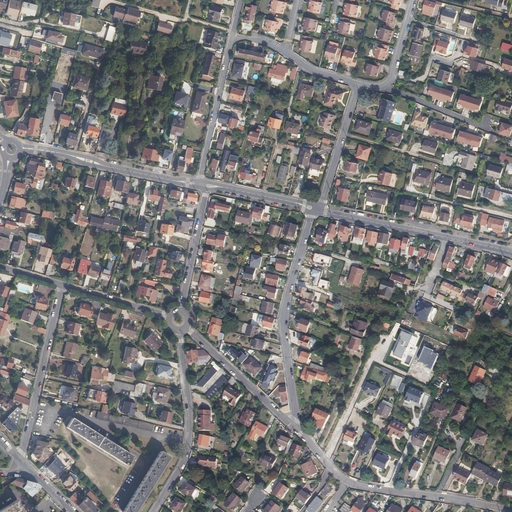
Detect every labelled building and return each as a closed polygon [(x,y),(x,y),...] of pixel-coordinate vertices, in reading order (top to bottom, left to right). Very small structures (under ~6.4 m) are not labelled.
[(19,2),(10,0),(9,0),(6,14),(16,16),(19,2)] [(99,0),(92,0),(91,7),(97,9),(99,0)] [(250,21),(254,22),(256,14),(259,1),(255,0),(248,0),(248,4),(250,5),(247,17),(250,18),(250,21)] [(285,3),(272,0),(270,12),(282,14),(285,3)] [(392,9),(399,11),(402,0),(390,0),(389,4),(393,5),(392,9)] [(319,14),(321,3),(310,1),(308,12),(319,14)] [(436,4),(426,1),(426,3),(423,10),(434,14),(436,5),(436,4)] [(37,6),(23,3),(20,12),(34,16),(37,6)] [(357,18),(359,7),(346,4),(344,15),(357,18)] [(222,9),(212,6),(208,19),(219,22),(222,9)] [(124,15),(125,10),(116,7),(113,16),(123,19),(124,15)] [(138,19),(140,11),(128,8),(126,15),(136,18),(138,19)] [(455,13),(443,10),(441,20),(452,24),(455,13)] [(393,28),(394,29),(396,21),(394,20),(395,19),(396,14),(384,11),(381,21),(388,23),(387,27),(393,28)] [(81,16),(64,12),(63,16),(65,17),(64,25),(73,27),(74,22),(80,23),(81,16)] [(134,25),(136,18),(126,15),(124,15),(123,19),(122,22),(134,25)] [(474,19),(462,15),(458,25),(472,29),(474,19)] [(279,27),(281,20),(274,18),(273,22),(267,20),(264,30),(276,33),(277,29),(277,27),(279,27)] [(314,33),(317,21),(304,18),(302,30),(314,33)] [(348,20),(341,18),(337,33),(348,35),(351,24),(348,24),(348,20)] [(170,34),(172,27),(159,23),(157,30),(170,34)] [(109,26),(104,40),(111,42),(116,28),(109,26)] [(392,32),(393,28),(387,27),(385,26),(384,30),(380,28),(377,40),(390,44),(393,32),(392,32)] [(216,32),(203,28),(200,42),(201,42),(200,45),(211,48),(213,37),(215,38),(216,32)] [(417,28),(413,39),(421,42),(424,30),(417,28)] [(309,42),(310,38),(302,36),(299,51),(310,54),(312,43),(309,42)] [(436,37),(433,46),(437,47),(448,50),(450,44),(440,40),(440,39),(436,37)] [(146,43),(131,38),(127,54),(132,56),(133,51),(142,54),(146,43)] [(41,43),(30,40),(28,50),(38,53),(41,43)] [(472,43),(469,55),(476,58),(479,49),(476,48),(478,43),(473,42),(472,43)] [(422,45),(414,43),(410,55),(414,56),(412,61),(417,62),(422,45)] [(511,45),(503,43),(501,50),(511,53),(511,50),(511,45)] [(101,59),(104,49),(85,44),(82,53),(101,59)] [(330,60),(338,62),(340,55),(336,54),(338,48),(328,45),(325,57),(329,58),(331,58),(330,60)] [(384,62),(388,47),(381,45),(380,49),(377,48),(373,59),(384,62)] [(62,47),(61,52),(75,56),(77,51),(62,47)] [(16,51),(16,52),(3,49),(2,53),(15,56),(15,57),(19,58),(20,52),(16,51)] [(253,59),(255,52),(254,51),(254,53),(241,50),(239,56),(250,59),(250,58),(253,59)] [(347,65),(355,67),(357,60),(353,59),(355,53),(345,50),(341,61),(346,62),(347,63),(347,65)] [(269,55),(255,52),(253,59),(256,60),(267,63),(269,55)] [(215,57),(207,54),(200,75),(209,77),(215,57)] [(511,61),(505,59),(502,67),(511,69),(511,61)] [(237,64),(233,77),(243,79),(247,66),(245,66),(246,61),(238,60),(237,64)] [(486,66),(473,61),(471,68),(484,73),(486,66)] [(380,73),(382,65),(375,63),(374,67),(368,65),(365,75),(376,78),(378,74),(378,72),(380,73)] [(272,77),(281,79),(285,80),(286,73),(288,73),(290,67),(278,64),(277,70),(271,69),(269,76),(272,77)] [(27,68),(16,66),(14,78),(24,81),(27,68)] [(441,70),(438,81),(447,84),(451,73),(441,70)] [(90,78),(76,74),(72,87),(86,91),(90,78)] [(116,77),(108,75),(108,78),(113,79),(111,85),(113,86),(116,77)] [(163,79),(150,76),(147,88),(153,89),(153,88),(160,90),(163,79)] [(21,98),(24,82),(15,81),(13,92),(12,92),(11,96),(21,98)] [(312,97),(314,87),(302,83),(298,98),(304,99),(305,95),(312,97)] [(431,86),(428,95),(433,96),(435,97),(435,99),(439,100),(442,89),(431,86)] [(340,98),(342,91),(328,87),(324,103),(334,105),(336,97),(340,98)] [(242,101),(245,91),(234,88),(231,98),(242,101)] [(454,93),(442,89),(439,100),(443,102),(444,100),(451,102),(454,93)] [(62,94),(54,92),(51,101),(61,103),(62,100),(60,99),(62,94)] [(206,94),(197,92),(191,111),(201,114),(206,94)] [(472,98),(461,95),(458,104),(465,106),(465,108),(469,109),(472,98)] [(181,110),(187,111),(190,99),(184,98),(181,110)] [(483,101),(472,98),(469,109),(473,110),(473,109),(476,109),(480,111),(483,101)] [(396,103),(381,99),(379,105),(381,106),(377,118),(388,121),(390,114),(389,114),(390,108),(394,110),(396,103)] [(509,112),(511,104),(498,99),(494,109),(500,111),(501,109),(509,112)] [(17,116),(15,100),(3,102),(4,106),(3,107),(4,117),(17,116)] [(117,116),(123,117),(126,106),(112,103),(110,112),(117,114),(117,116)] [(416,111),(411,124),(424,128),(428,118),(420,115),(421,112),(416,111)] [(336,120),(337,116),(324,112),(323,116),(324,116),(321,125),(332,128),(334,120),(336,120)] [(229,122),(230,116),(221,113),(219,119),(229,122)] [(60,115),(58,124),(67,126),(69,117),(60,115)] [(39,120),(30,118),(26,134),(36,136),(39,120)] [(237,127),(239,120),(232,118),(229,126),(233,127),(234,126),(237,127)] [(270,126),(280,128),(282,120),(275,118),(272,118),(270,126)] [(170,133),(181,136),(184,122),(174,119),(170,133)] [(372,124),(359,120),(356,130),(369,134),(372,124)] [(440,135),(444,124),(440,123),(439,124),(436,124),(432,122),(429,131),(440,135)] [(499,133),(510,136),(511,128),(511,125),(501,122),(499,126),(501,127),(499,133)] [(448,126),(444,124),(440,135),(452,139),(455,130),(450,128),(448,127),(448,126)] [(17,134),(24,137),(27,126),(22,125),(22,126),(19,125),(17,134)] [(264,134),(266,127),(258,125),(256,133),(251,131),(249,139),(258,141),(260,133),(264,134)] [(298,138),(301,128),(288,125),(285,135),(298,138)] [(98,129),(88,126),(86,134),(96,137),(98,129)] [(402,135),(389,131),(386,141),(399,145),(402,135)] [(460,131),(457,140),(468,144),(472,133),(468,131),(467,133),(460,131)] [(223,149),(226,134),(221,133),(218,147),(223,149)] [(476,134),(472,133),(468,144),(479,147),(482,138),(476,136),(476,134)] [(67,134),(66,138),(67,138),(65,143),(74,146),(77,137),(67,134)] [(422,150),(435,153),(437,145),(425,141),(422,150)] [(371,149),(360,146),(357,157),(367,160),(371,149)] [(145,158),(158,161),(159,155),(156,155),(157,151),(143,148),(142,156),(145,157),(145,158)] [(189,164),(192,150),(193,149),(189,148),(187,155),(185,155),(184,161),(183,162),(189,164)] [(173,152),(165,150),(162,160),(170,163),(173,152)] [(225,172),(231,151),(226,150),(220,171),(225,172)] [(309,165),(312,154),(303,151),(300,163),(309,165)] [(476,156),(460,152),(459,156),(464,158),(461,167),(472,170),(476,156)] [(508,162),(511,163),(511,158),(505,156),(505,154),(501,153),(499,160),(508,162)] [(235,171),(239,156),(231,154),(227,169),(235,171)] [(33,177),(39,160),(30,158),(28,163),(31,164),(29,170),(26,169),(25,174),(33,177)] [(40,163),(42,158),(39,158),(39,160),(33,177),(33,179),(32,183),(36,184),(37,179),(39,179),(39,178),(40,178),(44,164),(40,163)] [(212,173),(216,174),(220,159),(214,158),(212,164),(214,164),(212,173)] [(324,161),(313,158),(311,168),(322,170),(324,161)] [(176,172),(181,173),(183,162),(184,161),(178,160),(176,172)] [(359,164),(348,162),(345,170),(356,173),(359,164)] [(284,181),(289,165),(283,163),(278,180),(284,181)] [(417,164),(414,164),(412,172),(415,173),(413,181),(429,185),(431,173),(416,169),(417,164)] [(503,168),(490,165),(487,175),(500,178),(503,168)] [(241,166),(239,177),(248,179),(248,182),(250,183),(251,183),(252,180),(256,181),(258,176),(243,172),(245,167),(241,166)] [(392,174),(380,171),(377,183),(389,186),(392,174)] [(439,173),(436,173),(434,180),(437,181),(435,189),(449,192),(452,180),(438,177),(439,173)] [(93,188),(96,178),(84,175),(81,184),(93,188)] [(130,183),(132,177),(128,176),(126,182),(117,180),(115,189),(126,192),(129,183),(130,183)] [(73,188),(75,179),(67,177),(65,185),(73,188)] [(458,178),(456,185),(459,186),(458,194),(471,198),(474,186),(461,182),(461,178),(458,178)] [(107,196),(111,182),(101,180),(97,193),(107,196)] [(14,191),(23,193),(25,185),(16,182),(14,191)] [(350,190),(340,187),(338,192),(339,193),(338,198),(347,201),(350,190)] [(498,201),(501,191),(489,188),(488,192),(491,193),(490,198),(498,201)] [(160,191),(150,189),(148,199),(154,200),(158,201),(160,191)] [(387,195),(368,191),(366,201),(368,201),(367,206),(373,207),(374,202),(385,205),(387,195)] [(141,205),(142,202),(143,197),(128,193),(126,201),(141,205)] [(186,199),(182,198),(182,202),(187,203),(189,203),(190,200),(195,201),(196,196),(187,194),(186,199)] [(9,205),(23,209),(25,199),(11,196),(9,205)] [(163,212),(166,198),(160,197),(158,211),(163,212)] [(417,203),(403,199),(400,209),(415,212),(417,203)] [(229,206),(212,202),(208,218),(214,219),(216,209),(228,211),(229,206)] [(263,209),(255,207),(253,217),(262,219),(264,214),(264,213),(266,206),(263,205),(263,209)] [(435,207),(423,205),(421,215),(433,218),(435,207)] [(250,213),(238,210),(236,221),(248,224),(250,213)] [(30,214),(21,211),(18,222),(27,225),(30,214)] [(450,215),(442,213),(440,220),(448,222),(450,215)] [(455,214),(454,222),(472,226),(474,218),(455,214)] [(85,226),(87,219),(77,216),(77,217),(76,217),(75,220),(76,220),(75,222),(82,224),(82,225),(85,226)] [(186,222),(187,217),(179,216),(178,221),(181,221),(180,225),(177,224),(175,232),(184,234),(184,231),(187,231),(189,222),(186,222)] [(102,226),(103,222),(98,221),(98,219),(91,217),(89,224),(96,225),(96,228),(99,229),(101,230),(102,226)] [(497,224),(498,220),(491,218),(489,227),(489,228),(490,224),(492,224),(493,223),(497,224)] [(111,224),(103,222),(102,226),(116,230),(117,225),(119,226),(120,221),(112,219),(111,224)] [(492,224),(490,224),(489,228),(502,231),(504,221),(498,220),(497,224),(493,223),(492,224)] [(5,226),(14,229),(16,230),(17,227),(14,225),(15,223),(6,221),(5,226)] [(149,223),(138,221),(136,231),(147,233),(149,223)] [(297,225),(288,222),(284,235),(294,237),(297,225)] [(172,235),(173,227),(162,224),(160,233),(163,234),(162,237),(170,239),(171,235),(172,235)] [(329,233),(336,235),(338,231),(335,230),(336,226),(332,224),(329,233)] [(14,229),(0,225),(0,231),(2,232),(13,235),(13,233),(14,229)] [(281,228),(271,225),(268,234),(278,237),(281,228)] [(351,231),(341,227),(339,236),(343,237),(342,242),(346,243),(348,237),(349,235),(351,231)] [(366,230),(358,228),(354,243),(362,245),(366,230)] [(317,241),(325,244),(327,236),(329,233),(329,232),(320,229),(317,241)] [(379,234),(369,232),(367,241),(377,243),(379,234)] [(219,236),(210,234),(208,244),(217,246),(219,236)] [(220,234),(219,236),(217,246),(226,248),(228,236),(220,234)] [(390,236),(381,234),(379,242),(388,244),(390,236)] [(123,235),(122,239),(124,240),(123,242),(124,242),(123,245),(133,248),(135,241),(136,237),(134,237),(123,235)] [(0,246),(8,249),(11,240),(1,237),(0,236),(0,246)] [(409,240),(404,238),(401,254),(405,255),(406,252),(403,251),(403,249),(407,250),(408,247),(409,242),(409,240)] [(401,241),(392,239),(390,248),(399,250),(401,241)] [(21,253),(23,244),(14,241),(11,250),(21,253)] [(288,247),(275,244),(274,247),(280,248),(279,254),(288,255),(289,251),(287,251),(288,247)] [(46,264),(49,256),(51,250),(40,247),(38,254),(41,255),(39,261),(46,264)] [(431,268),(435,259),(434,259),(438,249),(434,247),(431,258),(433,259),(429,267),(431,268)] [(455,249),(450,247),(444,267),(452,270),(454,264),(450,263),(451,261),(452,259),(455,249)] [(142,263),(145,251),(136,248),(133,260),(142,263)] [(148,248),(146,255),(155,257),(156,250),(148,248)] [(428,251),(421,249),(417,259),(420,260),(421,257),(423,258),(424,254),(426,255),(428,251)] [(180,257),(181,252),(172,250),(170,258),(177,260),(178,256),(180,257)] [(213,252),(207,251),(205,259),(211,261),(213,252)] [(51,254),(46,271),(50,272),(55,255),(51,254)] [(262,257),(253,255),(250,267),(256,268),(259,268),(262,257)] [(476,259),(469,256),(465,264),(472,267),(476,259)] [(70,269),(73,260),(63,257),(60,266),(70,269)] [(163,269),(165,260),(157,258),(154,273),(168,277),(170,271),(163,269)] [(77,271),(86,274),(89,264),(90,261),(81,259),(77,271)] [(287,261),(278,259),(276,269),(285,271),(287,261)] [(492,259),(487,269),(486,270),(495,275),(501,262),(493,259),(492,259)] [(214,263),(205,261),(204,265),(203,270),(212,272),(214,263)] [(338,263),(331,261),(326,275),(335,278),(337,270),(336,269),(338,263)] [(89,264),(86,274),(95,276),(98,267),(89,264)] [(508,267),(501,264),(497,273),(500,274),(503,276),(508,267)] [(250,267),(247,266),(245,277),(254,279),(256,268),(250,267)] [(322,271),(313,268),(310,277),(314,278),(312,285),(318,287),(320,280),(322,271)] [(353,268),(348,282),(358,286),(363,271),(353,268)] [(107,280),(110,271),(102,269),(99,277),(107,280)] [(267,278),(265,285),(277,287),(279,277),(261,273),(261,277),(267,278)] [(211,277),(202,275),(199,288),(204,289),(208,290),(209,289),(209,286),(211,277)] [(392,280),(405,284),(407,279),(393,275),(392,280)] [(395,284),(384,280),(379,295),(391,298),(395,284)] [(453,285),(444,280),(441,288),(450,292),(453,285)] [(304,298),(311,301),(313,296),(306,293),(308,285),(302,283),(298,295),(305,297),(304,298)] [(0,295),(5,297),(8,288),(4,287),(3,287),(0,285),(0,295)] [(138,285),(135,295),(139,296),(140,292),(150,295),(149,299),(155,301),(157,291),(138,285)] [(450,292),(459,297),(461,293),(463,289),(454,285),(450,292)] [(270,287),(265,286),(264,291),(268,292),(267,297),(275,298),(277,289),(270,287)] [(494,297),(498,290),(490,286),(486,293),(494,297)] [(483,299),(486,293),(484,292),(482,291),(480,290),(478,296),(483,299)] [(211,293),(202,291),(200,301),(209,303),(211,293)] [(478,296),(469,292),(467,296),(466,300),(475,304),(478,296)] [(35,307),(44,309),(46,300),(42,299),(42,297),(37,296),(35,307)] [(11,300),(7,298),(2,312),(6,313),(11,300)] [(499,303),(488,298),(483,308),(494,313),(499,303)] [(310,311),(311,307),(313,302),(303,299),(302,303),(302,304),(301,308),(310,311)] [(274,304),(264,301),(261,312),(272,315),(274,304)] [(91,317),(94,306),(82,302),(78,313),(91,317)] [(434,307),(422,302),(417,313),(428,318),(434,307)] [(31,324),(32,324),(36,313),(25,308),(21,319),(31,324)] [(6,313),(2,312),(1,315),(0,314),(0,333),(2,335),(9,315),(6,313)] [(107,316),(100,313),(96,324),(103,326),(102,327),(111,330),(113,324),(114,324),(116,318),(115,318),(116,315),(108,313),(107,316)] [(428,318),(417,313),(415,316),(427,321),(428,318)] [(266,317),(265,318),(263,325),(263,326),(272,328),(275,319),(266,317)] [(212,318),(210,324),(221,327),(223,320),(212,318)] [(311,322),(303,319),(299,328),(308,331),(311,322)] [(367,324),(356,320),(351,333),(363,337),(367,324)] [(80,324),(69,321),(66,333),(77,336),(80,324)] [(121,333),(132,337),(136,327),(131,325),(131,326),(124,324),(121,333)] [(221,327),(210,324),(208,333),(220,336),(221,334),(219,333),(221,327)] [(259,327),(253,326),(249,324),(246,336),(253,338),(256,338),(259,327)] [(455,334),(465,338),(467,332),(457,328),(455,334)] [(411,335),(401,330),(391,353),(401,358),(411,335)] [(163,344),(154,334),(145,341),(155,352),(163,344)] [(311,338),(303,334),(299,343),(308,347),(311,338)] [(357,351),(362,340),(353,337),(349,348),(357,351)] [(265,344),(266,341),(256,338),(253,338),(251,347),(264,351),(266,345),(265,344)] [(78,344),(67,341),(64,356),(75,359),(78,344)] [(123,361),(134,364),(136,358),(134,357),(136,348),(126,346),(123,361)] [(438,353),(425,347),(419,360),(426,363),(424,366),(431,369),(438,353)] [(234,349),(230,354),(235,358),(234,359),(241,365),(247,358),(240,352),(239,354),(234,349)] [(204,350),(198,351),(199,362),(199,363),(205,362),(205,359),(206,359),(210,363),(213,359),(204,350)] [(198,351),(188,352),(190,363),(199,362),(198,351)] [(6,366),(8,355),(0,352),(0,356),(4,358),(3,361),(1,360),(0,364),(2,365),(6,366)] [(308,354),(303,352),(300,361),(308,363),(311,353),(308,353),(308,354)] [(251,358),(244,365),(255,375),(261,368),(251,358)] [(74,378),(77,366),(67,364),(64,375),(74,378)] [(173,367),(160,364),(157,375),(173,379),(174,375),(171,374),(173,367)] [(276,367),(270,364),(260,386),(267,389),(271,379),(273,380),(277,372),(274,371),(276,367)] [(310,367),(307,366),(302,378),(306,380),(312,382),(313,379),(317,381),(317,378),(325,381),(328,375),(328,374),(317,370),(310,367)] [(479,385),(486,371),(476,366),(469,380),(479,385)] [(115,374),(110,373),(109,372),(109,373),(107,373),(107,371),(103,370),(103,369),(97,367),(97,368),(93,367),(89,383),(96,385),(97,380),(102,381),(102,380),(107,381),(106,382),(113,384),(114,381),(115,374)] [(201,390),(217,373),(212,369),(196,388),(201,390)] [(395,375),(390,387),(399,390),(404,378),(395,375)] [(211,400),(229,381),(224,377),(207,396),(211,400)] [(282,402),(288,401),(285,378),(278,379),(278,381),(282,380),(283,387),(284,387),(285,387),(280,388),(282,402)] [(114,381),(113,384),(112,387),(127,390),(133,392),(135,386),(114,381)] [(366,381),(362,389),(365,391),(365,392),(368,393),(368,395),(372,397),(373,395),(377,397),(381,388),(366,381)] [(140,398),(143,384),(138,383),(135,385),(135,386),(133,392),(127,390),(126,395),(140,398)] [(24,396),(27,388),(18,384),(15,392),(24,396)] [(74,389),(65,387),(63,399),(71,401),(74,389)] [(166,402),(169,390),(158,387),(155,400),(166,402)] [(234,406),(241,395),(229,387),(224,395),(231,400),(229,403),(234,406)] [(424,393),(410,387),(404,400),(410,402),(411,401),(420,404),(424,393)] [(106,393),(88,389),(86,398),(104,402),(106,393)] [(4,397),(1,395),(0,396),(0,403),(6,410),(13,403),(11,401),(9,400),(8,401),(4,397)] [(28,406),(29,400),(14,395),(12,400),(28,406)] [(117,411),(128,414),(129,409),(129,406),(130,406),(131,402),(119,400),(117,411)] [(444,419),(449,408),(436,402),(431,413),(444,419)] [(381,403),(377,413),(388,418),(392,408),(391,407),(382,404),(381,403)] [(467,408),(459,404),(453,418),(461,422),(467,408)] [(17,407),(8,418),(17,427),(21,411),(17,407)] [(316,427),(323,430),(329,416),(324,413),(325,411),(321,409),(320,411),(315,409),(312,418),(319,421),(316,427)] [(211,410),(200,410),(199,430),(210,430),(211,410)] [(249,426),(256,414),(249,410),(247,413),(245,412),(240,422),(249,426)] [(152,431),(153,424),(107,413),(98,411),(96,418),(152,431)] [(160,421),(169,423),(171,413),(162,411),(160,421)] [(8,418),(2,424),(11,433),(17,427),(8,418)] [(72,418),(66,427),(126,465),(132,456),(72,418)] [(395,433),(399,423),(393,420),(388,432),(393,435),(394,432),(395,433)] [(257,422),(252,431),(249,438),(253,440),(257,434),(263,437),(268,428),(257,422)] [(404,425),(399,423),(395,433),(399,435),(404,425)] [(349,429),(343,441),(348,443),(350,441),(354,442),(357,435),(354,434),(355,432),(349,429)] [(488,435),(478,430),(473,440),(483,445),(488,435)] [(418,432),(412,445),(417,447),(418,445),(423,447),(427,439),(428,436),(418,432)] [(208,447),(211,436),(201,434),(199,445),(208,447)] [(287,447),(284,455),(287,456),(293,440),(282,435),(278,443),(287,447)] [(374,442),(363,437),(356,452),(368,458),(374,442)] [(40,441),(37,441),(36,443),(38,443),(36,450),(35,450),(35,451),(35,452),(35,457),(40,462),(43,458),(46,462),(52,456),(48,451),(49,446),(44,446),(40,441)] [(303,446),(296,443),(291,453),(299,456),(303,446)] [(450,452),(439,447),(434,458),(445,464),(450,452)] [(122,511),(134,511),(169,457),(160,451),(122,511)] [(271,469),(276,459),(264,453),(259,463),(271,469)] [(373,465),(379,467),(384,457),(378,454),(373,465)] [(201,456),(200,465),(216,467),(217,458),(201,456)] [(379,467),(384,470),(388,459),(384,457),(379,467)] [(307,477),(318,473),(312,460),(302,465),(307,477)] [(287,465),(284,463),(278,477),(283,478),(287,465)] [(472,474),(485,480),(490,469),(477,463),(472,474)] [(410,478),(416,480),(421,468),(415,465),(410,478)] [(466,484),(472,474),(460,467),(454,478),(466,484)] [(500,483),(503,476),(490,469),(485,480),(498,487),(500,483)] [(73,482),(75,476),(69,472),(68,477),(62,483),(66,487),(65,489),(68,491),(69,490),(70,491),(76,484),(73,482)] [(250,483),(242,477),(235,485),(243,491),(250,483)] [(37,484),(17,478),(7,485),(9,489),(14,485),(23,488),(31,496),(40,487),(37,484)] [(200,492),(186,483),(185,485),(184,484),(180,490),(195,500),(200,492)] [(281,499),(289,489),(281,483),(280,484),(279,483),(277,486),(272,492),(274,493),(273,493),(281,499)] [(511,484),(511,485),(505,484),(503,495),(511,496),(511,484)] [(332,490),(326,485),(319,495),(324,499),(328,494),(328,495),(332,490)] [(305,504),(312,496),(308,493),(307,494),(302,490),(297,497),(305,504)] [(89,491),(86,494),(94,502),(97,499),(89,491)] [(68,499),(75,506),(81,500),(74,493),(68,499)] [(233,511),(242,499),(234,493),(225,504),(233,511)] [(219,498),(213,494),(210,498),(217,502),(219,498)] [(180,511),(186,503),(177,498),(171,507),(178,511),(180,511)] [(352,510),(355,511),(361,511),(366,504),(364,502),(364,501),(360,498),(352,510)] [(77,506),(82,511),(95,511),(97,510),(84,499),(77,506)] [(315,511),(321,504),(315,499),(305,511),(315,511)] [(0,511),(24,511),(27,511),(23,505),(21,506),(17,500),(10,504),(9,502),(6,504),(7,506),(0,510),(0,511)] [(277,511),(281,508),(273,501),(264,511),(277,511)]
